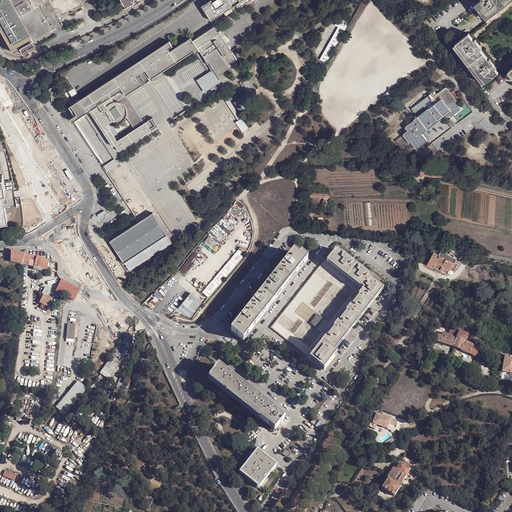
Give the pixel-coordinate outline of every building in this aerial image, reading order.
[(0,0),(0,41),(4,49),(5,50),(9,53),(12,54),(17,55),(21,55),(25,53),(26,55),(30,52),(29,51),(36,47),(36,46),(65,30),(63,26),(62,27),(61,25),(62,24),(61,22),(59,23),(58,21),(84,6),(80,0),(0,0)] [(206,0),(200,5),(211,22),(244,0),(206,0)] [(479,0),(474,4),(484,17),(485,17),(506,0),(479,0)] [(506,0),(485,17),(486,19),(511,0),(506,0)] [(339,17),(335,25),(339,27),(345,30),(349,23),(339,17)] [(169,43),(71,107),(83,125),(93,118),(116,154),(149,132),(126,96),(197,49),(216,78),(238,63),(214,27),(192,42),(190,38),(173,49),(169,43)] [(329,59),(345,30),(339,27),(322,56),(329,59)] [(485,82),(498,72),(491,63),(484,54),(476,44),(469,35),(468,33),(455,43),(455,44),(484,82),(485,82)] [(482,83),(484,82),(455,44),(453,46),(482,83)] [(492,62),(485,53),(484,54),(491,63),(492,62)] [(250,78),(244,82),(251,94),(257,91),(250,78)] [(460,106),(445,86),(430,98),(434,103),(407,125),(406,126),(408,130),(405,132),(416,147),(427,138),(422,131),(443,114),(446,118),(460,106)] [(69,91),(71,97),(77,95),(75,88),(69,91)] [(238,107),(240,106),(241,108),(248,103),(244,96),(235,102),(238,107)] [(108,172),(119,164),(115,157),(103,165),(108,172)] [(400,170),(406,171),(408,164),(401,163),(400,170)] [(435,175),(447,177),(448,171),(448,170),(436,169),(435,175)] [(0,191),(0,238),(11,237),(15,235),(18,233),(20,230),(22,225),(23,217),(21,199),(19,189),(5,191),(0,191)] [(305,215),(319,217),(320,209),(307,207),(305,215)] [(139,221),(110,240),(130,272),(173,245),(153,213),(139,221)] [(325,261),(328,263),(329,262),(338,250),(351,260),(353,258),(337,246),(325,261)] [(427,263),(434,267),(435,265),(448,272),(450,268),(454,270),(458,263),(456,261),(458,257),(442,248),(440,253),(435,250),(427,263)] [(22,263),(25,253),(11,249),(11,255),(11,261),(22,263)] [(338,250),(329,262),(347,276),(356,264),(351,260),(338,250)] [(290,280),(305,261),(304,260),(303,259),(294,252),(279,271),(290,280)] [(37,267),(39,257),(25,253),(22,263),(29,265),(37,267)] [(46,269),(49,260),(39,257),(37,267),(46,269)] [(307,262),(305,261),(290,280),(273,303),(260,319),(253,328),(254,329),(307,262)] [(305,355),(308,357),(309,356),(320,341),(335,322),(347,306),(359,290),(362,287),(347,276),(329,262),(328,263),(325,261),(272,329),(305,355)] [(356,264),(347,276),(362,287),(363,288),(371,279),(372,277),(356,264)] [(273,303),(290,280),(279,271),(261,294),(273,303)] [(74,300),(79,288),(62,279),(57,290),(74,300)] [(383,288),(371,279),(363,288),(361,291),(373,301),(383,288)] [(384,289),(383,288),(373,301),(361,316),(348,332),(333,352),(335,353),(336,352),(384,289)] [(361,316),(373,301),(361,291),(359,290),(347,306),(361,316)] [(48,307),(53,299),(43,294),(39,303),(48,307)] [(261,294),(249,310),(260,319),(273,303),(261,294)] [(348,332),(361,316),(347,306),(335,322),(348,332)] [(231,332),(243,341),(247,336),(248,337),(254,329),(253,328),(260,319),(249,310),(231,332)] [(335,322),(320,341),(322,343),(323,344),(333,352),(348,332),(335,322)] [(72,324),(68,324),(66,338),(74,339),(76,323),(72,323),(72,324)] [(466,341),(468,334),(451,327),(449,334),(457,337),(466,341)] [(476,356),(480,349),(477,348),(478,346),(466,341),(457,337),(449,334),(443,332),(441,335),(438,334),(436,340),(453,346),(461,349),(476,356)] [(111,380),(128,348),(127,346),(132,337),(125,333),(102,376),(111,380)] [(321,346),(320,345),(311,357),(316,361),(315,363),(320,367),(320,366),(321,365),(327,369),(335,358),(334,357),(336,354),(335,353),(333,352),(323,344),(321,346)] [(428,350),(426,346),(422,347),(418,349),(415,352),(417,356),(428,350)] [(311,357),(309,356),(308,357),(307,358),(325,372),(326,371),(320,366),(320,367),(315,363),(310,359),(311,357)] [(229,392),(237,381),(224,370),(220,367),(212,378),(229,392)] [(211,379),(274,430),(275,429),(260,416),(244,404),(229,392),(212,378),(211,379)] [(88,388),(79,381),(58,407),(68,414),(88,388)] [(252,393),(237,381),(229,392),(244,404),(252,393)] [(244,404),(260,416),(268,406),(252,393),(244,404)] [(268,406),(260,416),(275,429),(280,424),(281,421),(284,418),(268,406)] [(398,422),(378,415),(374,424),(388,430),(390,425),(396,427),(398,422)] [(286,419),(284,418),(281,421),(282,422),(281,424),(280,424),(275,429),(277,431),(286,419)] [(315,427),(323,430),(326,424),(318,421),(315,427)] [(276,465),(273,463),(272,464),(260,454),(261,453),(257,450),(241,470),(245,473),(246,472),(258,482),(257,483),(260,485),(276,465)] [(273,463),(261,453),(260,454),(272,464),(273,463)] [(395,468),(388,477),(389,478),(395,481),(397,478),(400,480),(401,478),(404,480),(406,478),(408,476),(407,476),(412,469),(402,462),(397,469),(395,468)] [(5,470),(3,476),(15,481),(18,475),(5,470)] [(246,472),(245,473),(257,483),(258,482),(246,472)] [(395,496),(402,486),(401,485),(395,481),(389,478),(383,488),(395,496)] [(293,511),(307,487),(299,483),(285,507),(293,511)] [(389,504),(395,496),(383,488),(377,496),(389,504)]
